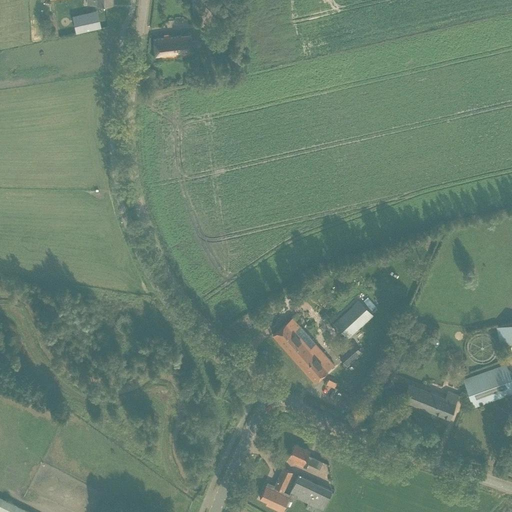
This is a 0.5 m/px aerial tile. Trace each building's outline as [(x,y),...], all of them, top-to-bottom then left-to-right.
[(71,0),(72,10),(82,10),(81,0),(71,0)] [(191,0),(193,15),(204,14),(202,0),(191,0)] [(97,15),(74,20),(76,31),(99,26),(97,15)] [(153,39),(155,57),(192,54),(190,35),(153,39)] [(334,323),(347,337),(371,314),(358,301),(334,323)] [(313,353),(292,329),(297,324),(291,317),(272,334),(314,381),(333,364),(318,348),(313,353)] [(511,321),(495,326),(500,344),(511,341),(511,321)] [(349,351),(339,359),(344,364),(354,356),(349,351)] [(464,360),(462,355),(461,355),(459,351),(451,354),(454,364),(464,360)] [(462,379),(472,407),(511,392),(511,383),(505,364),(462,379)] [(401,400),(449,418),(453,409),(458,394),(447,389),(444,396),(408,382),(401,400)] [(286,460),(285,460),(293,464),(293,462),(305,467),(307,463),(319,468),(322,461),(311,456),(307,454),(309,450),(293,443),(286,460)] [(289,496),(282,493),(292,472),(282,467),(272,488),(265,485),(259,498),(274,505),(273,508),(281,511),(289,496)] [(297,475),(289,494),(322,509),(331,490),(297,475)] [(0,511),(31,511),(0,496),(0,511)]
